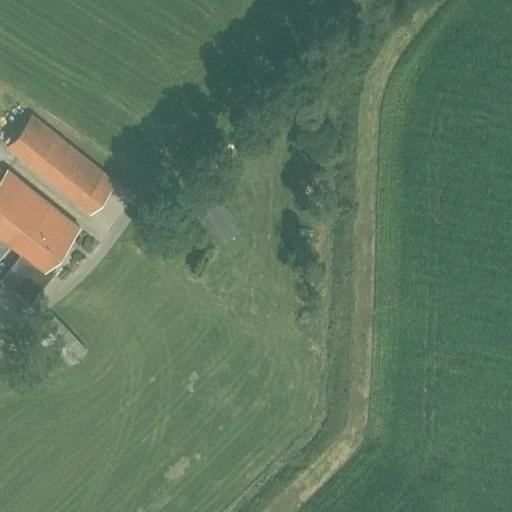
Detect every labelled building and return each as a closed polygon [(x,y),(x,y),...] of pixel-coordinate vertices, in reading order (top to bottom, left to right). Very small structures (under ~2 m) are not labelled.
[(116,181),(33,114),(7,145),(90,213),(116,181)] [(0,256),(11,243),(22,252),(44,270),(49,264),(79,227),(7,169),(0,178),(0,234),(1,236),(0,237),(0,256)] [(211,185),(190,198),(215,237),(236,224),(211,185)] [(55,269),(49,264),(44,270),(22,252),(2,277),(31,300),(55,269)] [(58,322),(40,338),(72,371),(89,355),(58,322)]
